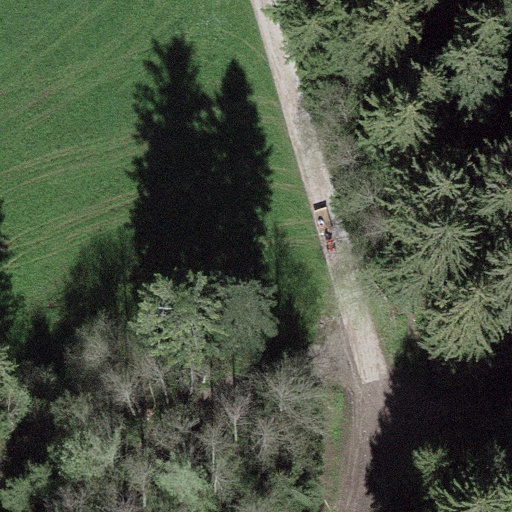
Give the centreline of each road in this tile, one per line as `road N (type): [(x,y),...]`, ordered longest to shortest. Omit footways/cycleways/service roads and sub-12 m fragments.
road 1 (track): [(329,511),(332,271),(265,0)]
road 2 (track): [(511,408),(330,397)]
